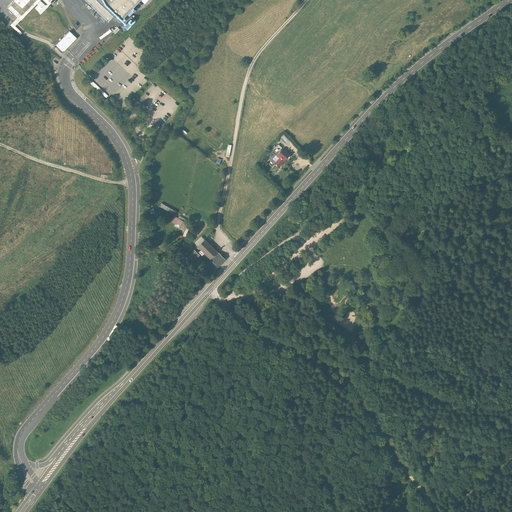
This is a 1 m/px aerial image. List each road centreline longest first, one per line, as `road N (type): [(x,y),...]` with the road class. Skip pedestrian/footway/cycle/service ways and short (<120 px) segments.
road 1 (secondary): [(511,1),(389,94),(57,459)]
road 2 (unclassified): [(19,458),(19,435),(104,335),(126,288),(129,167),(112,135),(65,84)]
road 3 (track): [(511,68),(238,275),(233,296)]
road 4 (track): [(435,511),(343,375),(308,348),(247,323),(225,302)]
road 5 (track): [(238,256),(217,225),(244,86),(261,50),(307,0)]
road 6 (track): [(96,511),(95,453),(179,366),(210,348),(217,328),(245,321)]
road 7 (track): [(327,359),(444,397),(511,404)]
road 8 (track): [(131,183),(49,165),(0,144)]
